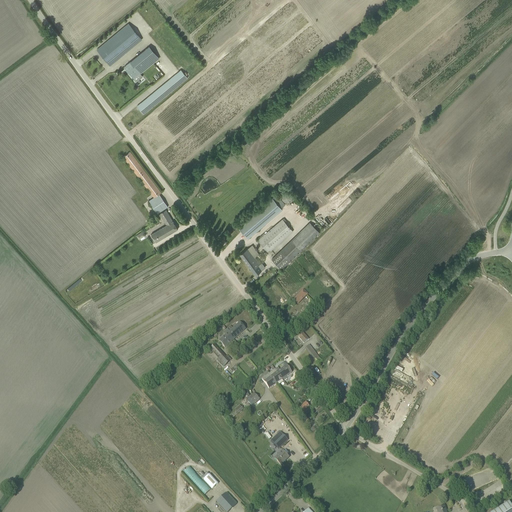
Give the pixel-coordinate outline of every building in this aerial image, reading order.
[(148,12),(149,18),(153,21),(159,21),(163,16),(162,11),(158,7),(152,7),(148,12)] [(97,50),(110,66),(142,40),(128,24),(97,50)] [(124,67),(134,79),(159,58),(149,46),(124,67)] [(137,106),(143,114),(187,78),(181,70),(137,106)] [(148,202),(157,214),(164,210),(168,207),(159,194),(161,193),(130,152),(126,155),(123,157),(153,198),(148,202)] [(285,202),(289,202),(292,199),(292,195),(289,191),(285,192),(282,195),(282,199),(285,202)] [(238,227),(248,239),(282,210),(272,198),(238,227)] [(166,225),(151,235),(156,242),(177,229),(166,210),(159,214),(166,225)] [(257,240),(268,253),(293,232),(282,219),(257,240)] [(271,259),(281,270),(320,233),(310,222),(271,259)] [(136,235),(139,240),(145,236),(143,231),(136,235)] [(239,254),(255,275),(259,273),(265,268),(259,260),(258,261),(248,248),(243,252),(239,254)] [(305,296),(301,292),(293,300),(298,304),(305,296)] [(224,332),(227,334),(219,341),(225,348),(246,329),(239,322),(229,332),(227,329),(224,332)] [(298,336),(299,337),(298,337),(304,343),(308,339),(303,333),(301,335),(300,334),(298,336)] [(216,361),(223,368),(231,360),(227,356),(226,357),(214,345),(210,350),(218,359),(216,361)] [(305,348),(317,364),(321,361),(309,345),(305,348)] [(262,379),(269,389),(292,373),(286,365),(279,370),(278,368),(262,379)] [(259,400),(254,393),(246,400),(252,406),(259,400)] [(309,407),(305,402),(299,408),(302,412),(309,407)] [(230,414),(233,419),(243,410),(239,405),(230,414)] [(241,427),(237,431),(243,438),(244,436),(246,434),(241,427)] [(276,441),(273,444),(278,449),(288,440),(280,432),(277,435),(273,438),(276,441)] [(274,459),(280,465),(289,457),(283,451),(274,459)] [(189,467),(184,472),(205,495),(211,490),(189,467)] [(206,471),(201,476),(217,494),(223,489),(206,471)] [(216,502),(224,510),(225,511),(228,511),(236,505),(226,493),(216,502)] [(493,511),(511,511),(511,507),(509,502),(493,511)]
